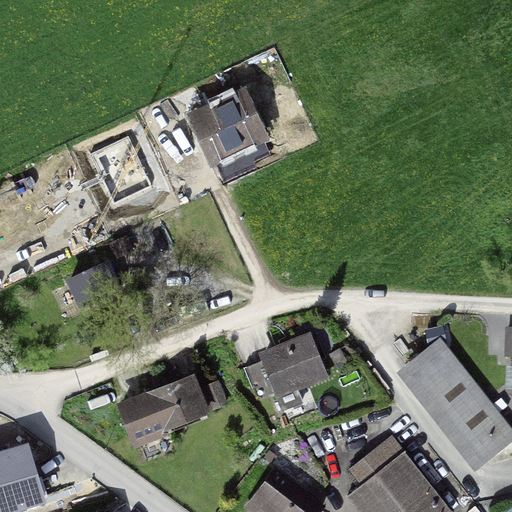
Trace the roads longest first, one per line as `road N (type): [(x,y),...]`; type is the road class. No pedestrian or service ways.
road 1 (residential): [(511,305),(294,301),(10,398)]
road 2 (residential): [(10,398),(167,511)]
